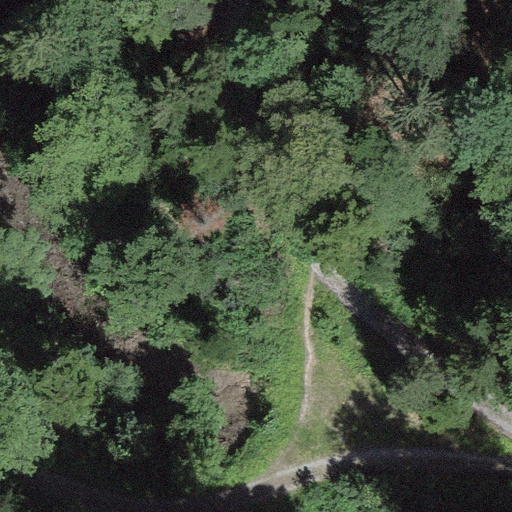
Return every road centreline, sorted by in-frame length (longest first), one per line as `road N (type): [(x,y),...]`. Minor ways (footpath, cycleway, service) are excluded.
road 1 (track): [(246,0),(267,177),(340,272),(511,424)]
road 2 (track): [(511,458),(346,466),(237,501),(148,509),(0,466)]
